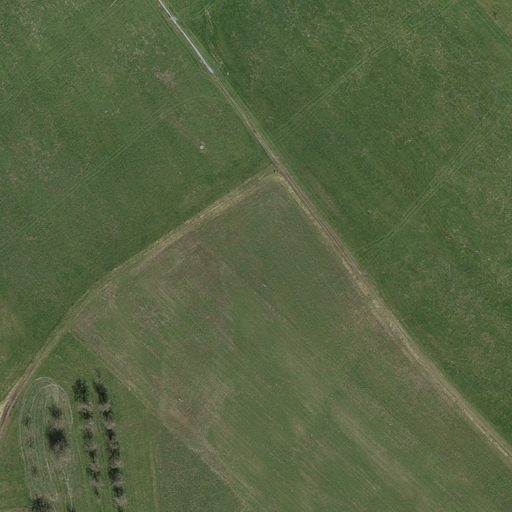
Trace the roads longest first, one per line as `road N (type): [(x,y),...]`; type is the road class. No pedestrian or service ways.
road 1 (track): [(276,159),(119,276),(46,356),(0,432)]
road 2 (track): [(511,455),(276,159)]
